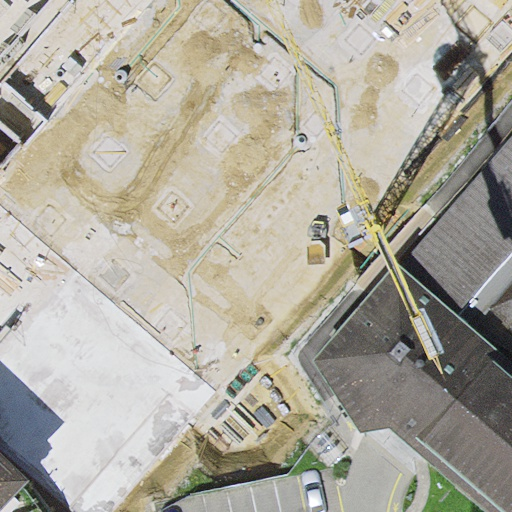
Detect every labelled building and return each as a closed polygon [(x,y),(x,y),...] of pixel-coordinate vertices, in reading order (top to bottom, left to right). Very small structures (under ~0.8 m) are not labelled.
[(316,100),(226,22),(170,86),(192,105),(174,126),(208,155),(225,136),(259,165),(316,100)] [(158,82),(112,43),(64,98),(110,137),(158,82)] [(511,276),(511,146),(409,267),(472,321),(511,276)] [(0,255),(0,379),(44,417),(173,265),(67,176),(0,255)] [(409,267),(399,259),(316,355),(364,427),(393,423),(497,511),(511,511),(511,355),(472,321),(409,267)] [(511,297),(496,317),(511,330),(511,297)] [(0,511),(31,476),(0,449),(0,511)]
